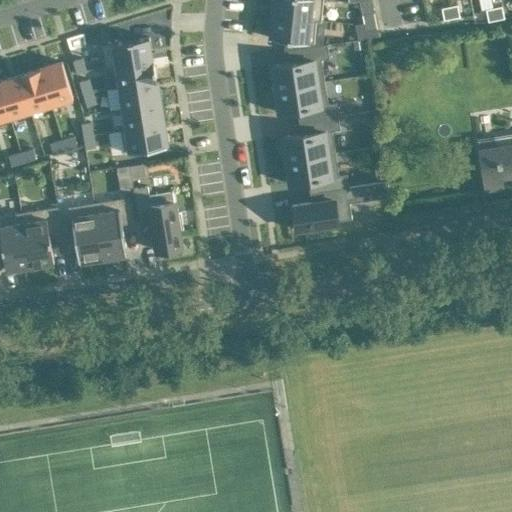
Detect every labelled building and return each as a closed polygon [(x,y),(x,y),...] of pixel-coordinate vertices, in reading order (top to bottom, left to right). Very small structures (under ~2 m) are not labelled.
[(272,0),(271,14),(316,19),(316,20),(319,20),(321,20),(321,19),(323,0),(272,0)] [(457,4),(450,5),(452,17),(460,16),(458,7),(457,4)] [(450,5),(442,7),(444,19),(452,17),(450,5)] [(502,5),(494,6),(497,18),(504,17),(502,5)] [(494,6),(486,8),(489,20),(497,18),(494,6)] [(374,11),(362,13),(364,21),(376,19),(374,11)] [(271,14),(269,36),(289,39),(314,41),(315,29),(316,22),(316,20),(316,19),(271,14)] [(376,19),(364,21),(365,29),(377,27),(376,19)] [(150,36),(102,44),(106,66),(106,67),(109,66),(115,65),(115,64),(153,58),(150,36)] [(364,39),(354,41),(355,49),(365,47),(364,39)] [(290,61),(272,64),(272,69),(272,70),(273,70),(273,73),(273,74),(274,78),(273,78),(273,79),(274,79),(274,82),(274,83),(275,83),(275,87),(325,80),(322,58),(330,57),(328,43),(298,47),(299,60),(290,61)] [(86,69),(83,57),(73,59),(77,72),(86,69)] [(153,58),(115,64),(115,65),(117,72),(119,86),(157,80),(153,58)] [(62,60),(41,67),(52,103),(73,97),(62,60)] [(31,110),(52,103),(41,67),(20,73),(31,110)] [(0,79),(0,81),(10,116),(31,110),(20,73),(0,79)] [(89,78),(80,80),(83,93),(93,90),(89,78)] [(160,101),(157,80),(119,86),(122,107),(160,101)] [(325,80),(275,87),(276,92),(275,92),(276,93),(277,96),(276,96),(276,97),(277,97),(277,101),(278,105),(277,105),(278,106),(279,111),(297,108),(307,107),(308,119),(338,114),(336,101),(328,102),(325,80)] [(0,119),(10,116),(0,81),(0,119)] [(96,102),(93,90),(83,93),(87,105),(96,102)] [(160,101),(122,107),(125,127),(126,128),(163,122),(160,101)] [(301,132),(282,135),(283,140),(283,141),(284,145),(283,145),(284,146),(285,149),(284,149),(284,150),(285,150),(285,153),(285,154),(286,159),(336,151),(332,129),(340,128),(338,114),(308,119),(310,131),(301,132)] [(84,135),(94,133),(92,121),(82,122),(84,135)] [(125,127),(121,128),(121,129),(124,151),(167,145),(166,141),(167,141),(167,140),(166,140),(165,136),(166,136),(166,134),(165,135),(163,122),(126,128),(125,127)] [(496,146),(480,148),(483,168),(486,188),(503,185),(502,175),(511,173),(511,131),(495,134),(496,146)] [(96,146),(94,133),(84,135),(86,147),(96,146)] [(75,136),(63,139),(65,149),(78,145),(75,136)] [(65,149),(63,139),(50,143),(53,152),(65,149)] [(34,148),(21,152),(24,161),(37,157),(34,148)] [(336,151),(286,159),(287,163),(286,163),(286,164),(287,164),(287,167),(287,168),(288,172),(287,172),(288,173),(289,176),(288,176),(288,177),(289,177),(289,182),(308,179),(317,178),(319,189),(349,184),(347,172),(339,174),(336,151)] [(24,161),(21,152),(9,155),(12,165),(24,161)] [(144,162),(130,165),(132,177),(146,174),(144,162)] [(129,164),(116,166),(118,174),(131,171),(129,164)] [(311,201),(293,203),(294,213),(294,214),(295,217),(294,217),(295,218),(296,222),(295,222),(295,223),(296,223),(296,228),(310,226),(310,230),(313,229),(314,229),(327,227),(328,227),(331,226),(331,223),(339,222),(339,219),(352,217),(350,201),(355,200),(355,201),(355,200),(364,199),(365,199),(390,195),(388,179),(349,185),(349,184),(319,189),(321,199),(311,201)] [(134,187),(139,222),(152,220),(156,249),(167,247),(167,248),(169,248),(169,247),(173,246),(173,247),(174,247),(174,246),(178,245),(178,246),(179,246),(179,245),(181,245),(179,229),(184,228),(181,211),(176,212),(173,190),(149,194),(148,185),(134,187)] [(135,221),(131,195),(94,201),(103,255),(127,252),(122,223),(135,221)] [(103,255),(94,201),(59,207),(58,205),(62,232),(74,230),(79,259),(103,255)] [(62,232),(58,205),(22,211),(30,265),(54,261),(50,234),(62,232)] [(30,265),(22,211),(0,214),(0,244),(2,244),(6,269),(30,265)]
